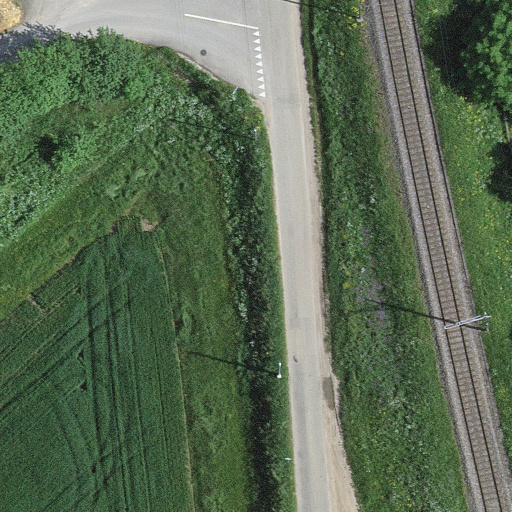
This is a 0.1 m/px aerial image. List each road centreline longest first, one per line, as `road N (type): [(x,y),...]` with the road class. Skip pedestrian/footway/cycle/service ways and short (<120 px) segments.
road 1 (unclassified): [(279,0),(318,511)]
road 2 (track): [(0,56),(78,23),(178,11),(280,11)]
